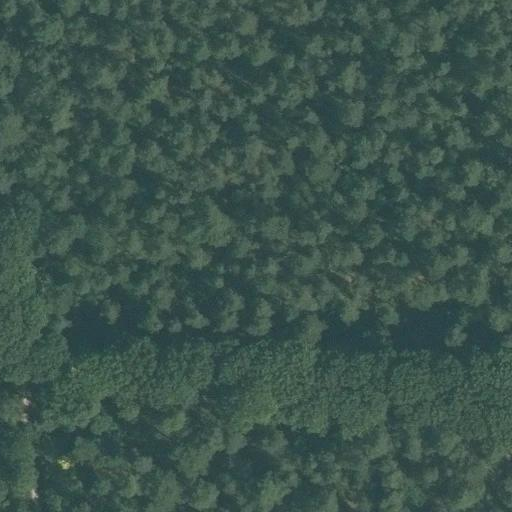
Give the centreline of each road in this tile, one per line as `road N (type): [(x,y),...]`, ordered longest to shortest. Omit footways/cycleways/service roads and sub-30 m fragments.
road 1 (track): [(511,382),(84,367),(44,356),(21,335),(0,289)]
road 2 (track): [(37,511),(23,407),(30,372)]
